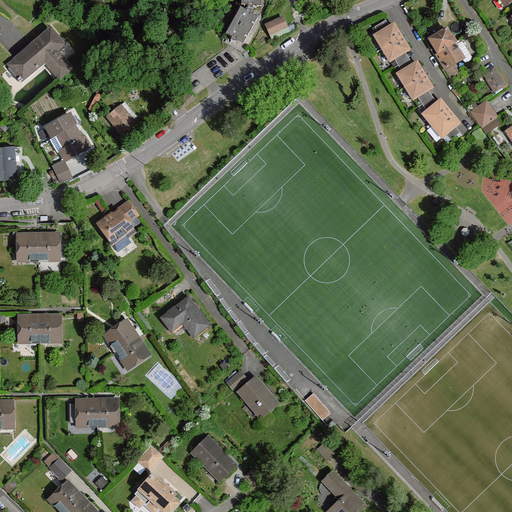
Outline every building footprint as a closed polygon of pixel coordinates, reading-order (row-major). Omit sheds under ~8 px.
[(262,7),(262,0),(242,0),(242,6),(249,6),(248,8),(253,9),(254,6),(262,7)] [(241,8),(234,22),(251,31),(259,18),(252,15),(253,12),(248,10),(247,12),(241,8)] [(379,34),(390,28),(385,19),(374,26),(379,34)] [(282,20),(268,27),(271,33),(285,27),(282,20)] [(234,22),(226,35),(232,38),(231,41),(236,42),(237,40),(244,44),(251,31),(234,22)] [(379,34),(376,36),(383,49),(402,38),(395,25),(390,28),(379,34)] [(288,33),(285,27),(271,33),(274,40),(288,33)] [(51,30),(9,65),(23,80),(45,61),(60,78),(71,69),(57,51),(64,46),(51,30)] [(447,30),(430,40),(438,53),(454,43),(455,43),(447,30)] [(410,50),(402,38),(383,49),(391,62),(394,60),(405,53),(410,50)] [(461,42),(456,46),(464,59),(463,59),(465,62),(467,63),(472,60),(473,58),(463,43),(461,42)] [(456,46),(454,43),(438,53),(448,68),(463,59),(464,59),(456,46)] [(413,66),(405,53),(394,60),(402,72),(413,66)] [(402,72),(399,75),(406,87),(425,76),(417,63),(413,66),(402,72)] [(494,68),(485,74),(496,91),(505,85),(494,68)] [(425,76),(406,87),(414,100),(417,98),(428,91),(433,88),(425,76)] [(438,104),(428,91),(417,98),(428,112),(438,104)] [(450,112),(441,101),(438,104),(428,112),(424,115),(433,126),(450,112)] [(487,102),(473,113),(482,127),(497,117),(487,102)] [(138,125),(122,106),(108,118),(123,137),(138,125)] [(460,124),(450,112),(433,126),(442,138),(446,135),(456,127),(460,124)] [(76,125),(69,115),(47,128),(53,139),(58,136),(65,149),(61,152),(66,161),(91,147),(85,137),(82,139),(74,126),(76,125)] [(460,132),(456,127),(446,135),(450,140),(460,132)] [(15,148),(2,149),(4,175),(17,174),(15,148)] [(72,177),(65,164),(54,169),(61,183),(72,177)] [(51,187),(46,176),(34,181),(39,192),(51,187)] [(119,210),(120,211),(128,222),(138,215),(129,203),(119,210)] [(112,214),(98,225),(111,244),(119,239),(123,245),(129,240),(128,238),(135,233),(128,222),(120,211),(113,216),(112,214)] [(39,237),(19,237),(19,259),(39,258),(39,237)] [(59,237),(39,237),(39,258),(60,258),(59,245),(59,237)] [(68,245),(59,245),(60,258),(68,258),(68,245)] [(190,298),(162,318),(170,329),(180,320),(194,338),(210,325),(190,298)] [(41,318),(20,319),(20,341),(41,340),(41,318)] [(60,318),(41,318),(41,340),(61,340),(60,318)] [(126,322),(108,334),(119,351),(137,339),(126,322)] [(149,356),(137,339),(119,351),(131,368),(149,356)] [(241,372),(228,383),(234,390),(247,379),(241,372)] [(256,378),(239,392),(254,410),(257,408),(264,416),(279,404),(256,378)] [(314,393),(305,401),(323,421),(331,414),(314,393)] [(98,402),(78,403),(79,424),(98,424),(98,402)] [(118,402),(98,402),(98,424),(119,423),(118,402)] [(13,404),(0,404),(0,425),(13,425),(13,404)] [(237,466),(209,437),(192,452),(221,481),(237,466)] [(339,450),(328,439),(317,449),(328,461),(339,450)] [(151,447),(138,462),(150,472),(163,457),(151,447)] [(60,460),(51,469),(62,479),(71,471),(60,460)] [(342,500),(330,511),(329,511),(358,511),(365,505),(334,473),(324,481),(342,500)] [(175,494),(154,476),(137,495),(146,502),(147,503),(151,499),(160,508),(162,509),(164,506),(170,511),(179,503),(172,497),(175,494)] [(16,484),(12,480),(6,486),(12,492),(15,489),(13,486),(16,484)] [(64,511),(67,511),(82,499),(68,484),(52,499),(64,511)] [(146,502),(137,495),(132,501),(140,508),(146,502)] [(94,511),(82,499),(67,511),(94,511)] [(151,499),(147,503),(145,506),(152,511),(155,511),(160,508),(151,499)]
